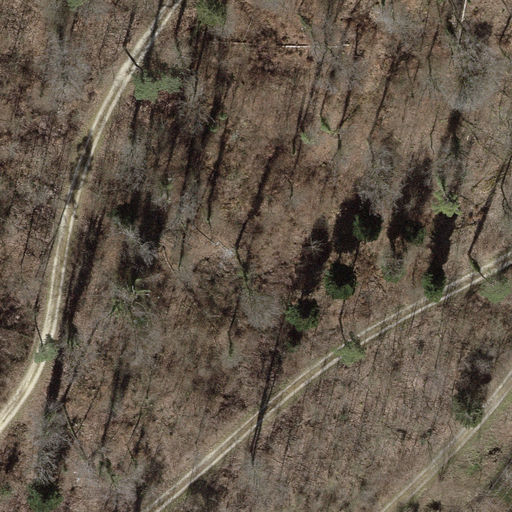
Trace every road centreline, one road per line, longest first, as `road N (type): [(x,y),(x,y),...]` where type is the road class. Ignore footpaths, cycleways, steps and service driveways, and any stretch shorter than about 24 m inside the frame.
road 1 (track): [(0,427),(42,351),(100,136),(126,75),(177,0)]
road 2 (track): [(511,258),(344,348),(150,511)]
road 3 (track): [(511,382),(387,511)]
